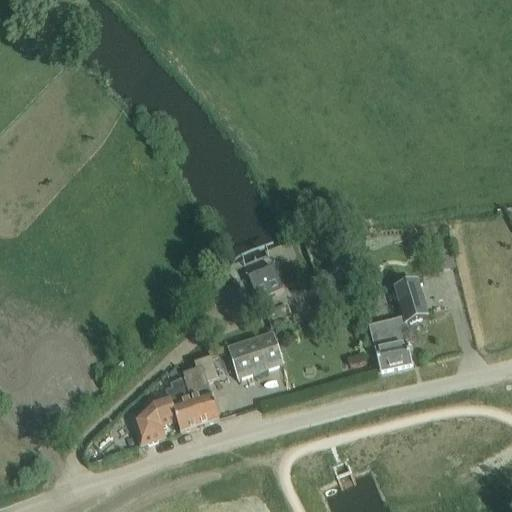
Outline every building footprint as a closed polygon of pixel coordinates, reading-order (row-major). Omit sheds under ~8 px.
[(511,265),(508,237),(484,241),(491,289),(511,285),(511,265)] [(274,269),(248,279),(258,303),(284,293),(274,269)] [(396,292),(400,307),(406,326),(427,320),(417,286),(396,292)] [(293,320),(288,308),(266,317),(271,330),(293,320)] [(372,341),(381,375),(413,367),(404,333),(372,341)] [(229,352),(239,383),(285,368),(275,337),(229,352)] [(183,377),(185,383),(200,430),(220,423),(208,386),(220,382),(212,360),(195,366),(197,373),(183,377)] [(154,405),(141,417),(133,425),(141,450),(166,441),(162,430),(177,425),(181,436),(200,430),(185,383),(172,388),(174,392),(166,395),(168,400),(154,405)] [(111,430),(91,448),(98,457),(119,438),(111,430)]
